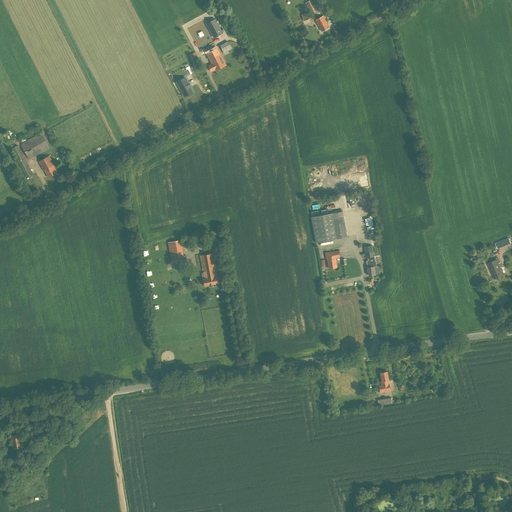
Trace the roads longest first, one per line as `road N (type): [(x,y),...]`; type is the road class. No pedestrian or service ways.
road 1 (secondary): [(0,407),(511,330)]
road 2 (unclassified): [(0,224),(409,0)]
road 3 (track): [(125,511),(107,391)]
